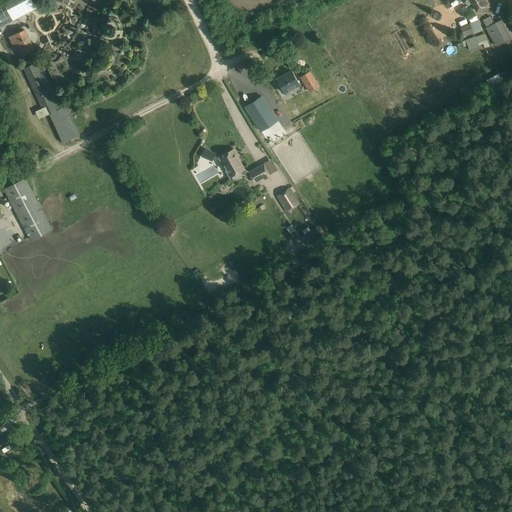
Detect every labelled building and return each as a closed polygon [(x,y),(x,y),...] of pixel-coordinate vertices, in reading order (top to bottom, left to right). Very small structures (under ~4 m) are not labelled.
[(3,0),(0,1),(0,26),(26,13),(22,6),(32,1),(32,0),(8,0),(4,2),(3,0)] [(465,0),(464,1),(467,6),(472,3),(477,11),(487,4),(484,0),(465,0)] [(490,16),(483,20),(487,27),(494,23),(490,16)] [(487,27),(485,28),(495,46),(511,36),(511,30),(505,17),(494,23),(487,27)] [(478,20),(469,23),(471,28),(473,32),(482,29),(478,20)] [(469,23),(460,27),(462,31),(471,28),(469,23)] [(33,48),(24,29),(24,30),(23,26),(18,28),(20,32),(10,36),(14,47),(19,45),(23,53),(33,48)] [(479,47),(475,36),(466,39),(469,51),(479,47)] [(66,105),(63,106),(41,60),(24,68),(45,116),(50,113),(63,143),(80,134),(66,105)] [(284,92),(295,86),(299,84),(291,71),(276,79),(284,92)] [(309,91),(311,89),(312,90),(316,88),(316,87),(318,85),(309,72),(300,77),(309,91)] [(262,96),(245,107),(261,131),(277,120),(262,96)] [(281,134),(272,138),(277,148),(285,145),(281,134)] [(205,149),(202,156),(212,160),(214,153),(205,149)] [(244,169),(240,161),(233,149),(219,157),(230,177),(240,171),(241,173),(249,176),(251,175),(249,172),(243,169),(244,169)] [(263,164),(249,172),(251,175),(255,182),(264,177),(265,179),(270,176),(263,164)] [(30,240),(52,229),(25,177),(3,189),(30,240)] [(299,203),(289,188),(277,195),(287,211),(299,203)] [(301,236),(308,246),(314,242),(317,245),(323,240),(324,242),(329,239),(320,225),(316,228),(316,226),(301,236)]
